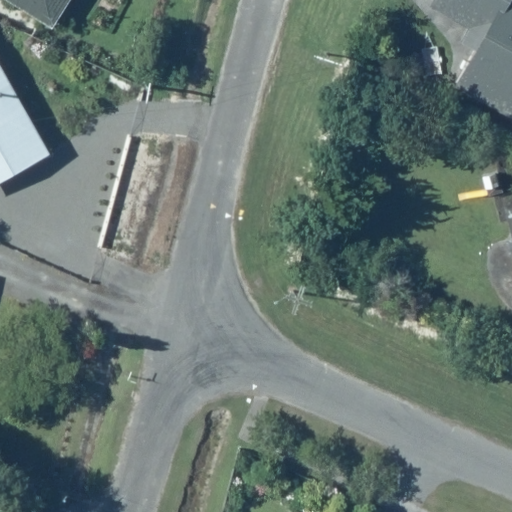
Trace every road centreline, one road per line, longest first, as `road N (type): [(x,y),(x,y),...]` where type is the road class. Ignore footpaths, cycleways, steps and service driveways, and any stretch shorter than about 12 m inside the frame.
road 1 (residential): [(181,329),(511,476)]
road 2 (residential): [(269,0),(181,329)]
road 3 (residential): [(181,329),(135,511)]
